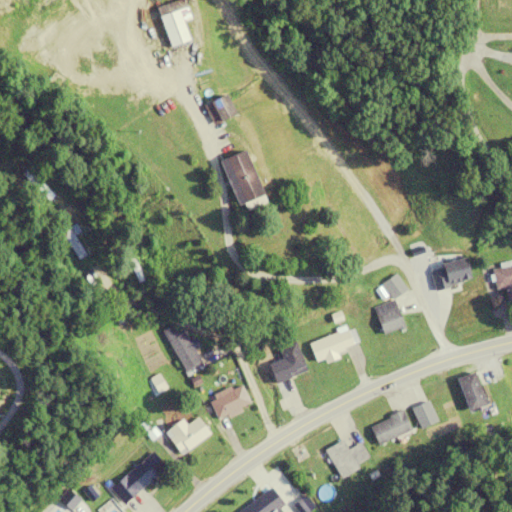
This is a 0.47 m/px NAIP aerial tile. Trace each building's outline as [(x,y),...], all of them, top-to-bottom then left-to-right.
[(189,41),(179,12),(185,10),(182,0),(178,0),(155,8),(169,48),(189,41)] [(234,114),(224,94),(202,105),(212,125),(234,114)] [(245,150),(222,158),(239,203),(261,195),(245,150)] [(86,217),(72,202),(58,217),(72,231),(86,217)] [(495,290),(507,289),(509,297),(511,296),(511,265),(492,268),(495,290)] [(439,274),(444,304),(460,302),(456,271),(439,274)] [(373,307),(381,335),(402,328),(394,301),(373,307)] [(192,337),(187,340),(182,332),(176,335),(171,326),(161,331),(185,371),(200,362),(193,350),(198,347),(192,337)] [(308,343),(315,363),(358,347),(351,327),(308,343)] [(276,349),(281,360),(274,363),(281,380),(305,371),(294,342),(276,349)] [(456,379),(468,411),(485,404),(473,372),(456,379)] [(207,400),(217,420),(249,404),(239,384),(207,400)] [(368,424),(374,444),(409,433),(403,413),(368,424)] [(209,436),(196,417),(185,425),(182,420),(164,432),(180,455),(209,436)] [(339,480),(358,470),(356,465),(368,459),(359,443),(346,450),(341,441),(323,450),(339,480)] [(165,469),(152,453),(117,480),(130,497),(165,469)] [(273,511),(283,505),(269,488),(238,511),(273,511)]
